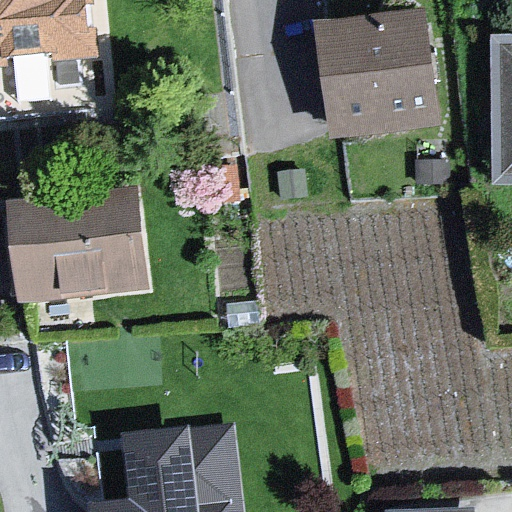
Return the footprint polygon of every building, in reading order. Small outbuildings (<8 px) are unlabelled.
[(0,0),(0,119),(95,110),(83,0),(0,0)] [(349,139),(441,125),(428,28),(335,41),(344,103),(348,132),(349,139)] [(502,180),(511,179),(511,45),(511,46),(511,73),(511,129),(502,130),(502,180)] [(305,172),(280,175),(283,202),(308,199),(305,172)] [(33,301),(148,287),(138,203),(24,216),(33,301)] [(191,437),(129,443),(136,509),(107,511),(249,511),(240,424),(190,430),(191,437)]
